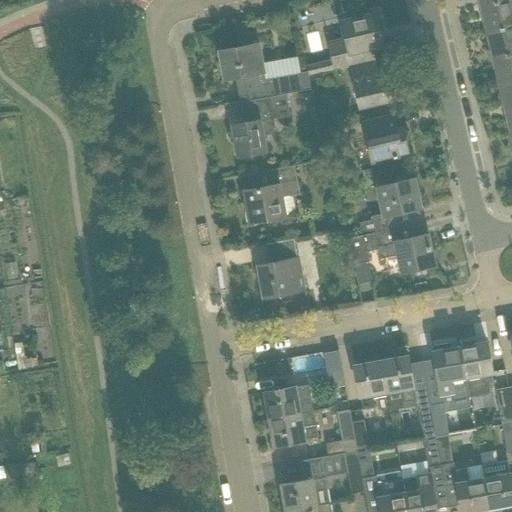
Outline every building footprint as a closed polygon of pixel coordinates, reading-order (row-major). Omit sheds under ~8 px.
[(511,26),(511,3),(511,0),(507,0),(481,6),(487,32),(511,26)] [(343,22),(347,42),(328,46),(334,70),(375,60),(375,59),(362,62),(359,50),(383,45),(376,14),(343,22)] [(511,26),(487,32),(493,58),(511,54),(511,26)] [(258,44),(219,51),(225,79),(235,77),(239,102),(286,93),(310,89),(307,71),(265,79),(264,73),(262,64),(261,60),(258,44)] [(511,54),(493,58),(499,85),(511,81),(511,54)] [(375,60),(355,65),(349,67),(359,109),(396,100),(390,77),(379,80),(375,60)] [(511,109),(511,81),(499,85),(505,111),(511,109)] [(290,116),(286,93),(239,102),(243,123),(233,125),(238,156),(265,151),(262,136),(270,135),(276,127),(274,119),(290,116)] [(393,114),(374,118),(361,121),(370,162),(408,153),(403,128),(397,129),(393,114)] [(295,166),(287,167),(267,171),(270,187),(245,191),(250,222),(285,216),(296,214),(293,196),(300,195),(295,166)] [(414,178),(395,183),(376,187),(383,216),(371,218),(375,233),(402,226),(399,213),(421,208),(414,178)] [(402,226),(375,233),(347,239),(353,265),(369,261),(367,251),(376,249),(378,259),(398,255),(402,272),(435,265),(428,234),(405,240),(402,226)] [(295,239),(287,240),(266,244),(266,245),(267,245),(270,263),(258,266),(264,297),(293,292),(290,274),(301,272),(295,239)] [(486,342),(460,347),(465,376),(469,397),(491,393),(490,387),(494,386),(490,362),(486,342)] [(451,343),(432,346),(433,352),(437,372),(441,395),(452,393),(453,400),(469,397),(465,376),(460,347),(452,348),(451,343)] [(415,400),(411,376),(408,356),(381,361),(386,391),(401,388),(403,402),(415,400)] [(381,361),(354,366),(358,386),(362,410),(374,407),(373,397),(387,394),(386,391),(381,361)] [(313,411),(311,397),(308,385),(265,392),(269,419),(299,414),(313,411)] [(508,385),(496,387),(503,425),(511,423),(511,409),(509,394),(508,385)] [(442,406),(432,408),(436,437),(447,435),(442,406)] [(436,437),(432,408),(419,410),(424,439),(436,437)] [(318,438),(316,426),(313,411),(299,414),(269,419),(274,446),(318,438)] [(355,438),(352,423),(350,411),(338,413),(342,441),(355,438)] [(352,423),(355,438),(357,451),(369,449),(364,421),(352,423)] [(511,423),(503,425),(502,425),(507,453),(511,452),(511,423)] [(467,468),(455,470),(454,462),(453,462),(447,435),(436,437),(445,487),(457,485),(462,511),(489,511),(484,479),(469,481),(467,468)] [(430,474),(402,479),(408,511),(435,511),(435,509),(432,489),(445,487),(436,437),(424,439),(427,460),(430,474)] [(357,451),(355,438),(342,441),(326,444),(328,456),(357,451)] [(375,477),(369,449),(357,451),(360,464),(362,479),(375,477)] [(360,464),(357,451),(328,456),(331,469),(347,466),(360,464)] [(511,484),(510,474),(507,461),(481,465),(484,479),(489,511),(502,511),(511,510),(511,484)] [(362,479),(360,464),(347,466),(352,495),(365,493),(362,479)] [(330,504),(328,491),(326,477),(301,481),(281,485),(286,511),(316,506),(330,504)] [(388,482),(376,484),(379,498),(378,498),(380,508),(381,511),(408,511),(402,479),(392,481),(388,482)]
